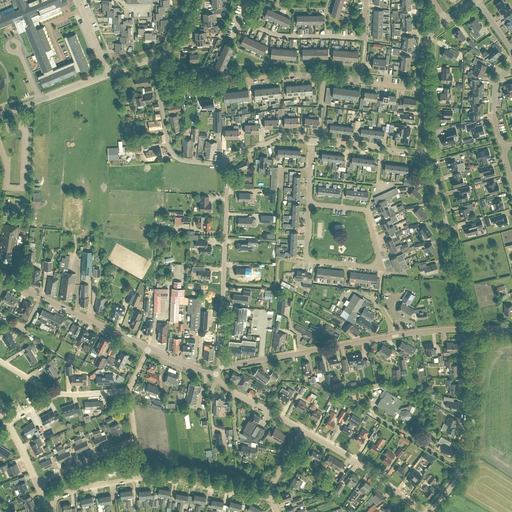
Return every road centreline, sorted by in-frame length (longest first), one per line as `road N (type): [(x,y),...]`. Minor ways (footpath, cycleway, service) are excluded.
road 1 (tertiary): [(220,367),(472,327)]
road 2 (residential): [(309,203),(306,259),(377,263),(367,212),(341,207)]
road 3 (residential): [(220,367),(220,165)]
road 4 (tertiary): [(472,327),(428,154)]
road 5 (residential): [(324,76),(285,74),(159,94)]
road 6 (tertiary): [(147,348),(0,278)]
road 7 (tertiary): [(464,469),(473,438),(472,327)]
road 8 (residential): [(139,476),(271,494)]
road 9 (residential): [(242,13),(281,35),(364,37)]
